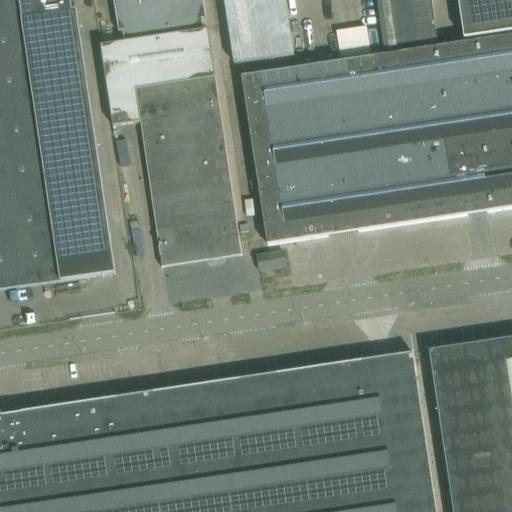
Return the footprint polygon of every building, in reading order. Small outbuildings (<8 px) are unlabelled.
[(77,13),(72,14),(69,0),(0,0),(0,292),(116,276),(77,13)] [(206,20),(202,0),(112,0),(118,33),(122,33),(124,43),(203,31),(202,21),(206,20)] [(224,0),(234,66),(294,56),(285,0),(224,0)] [(431,0),(388,0),(396,52),(438,46),(431,0)] [(511,0),(458,0),(464,40),(511,33),(511,0)] [(203,31),(124,43),(101,47),(113,127),(140,123),(162,268),(241,256),(208,31),(203,31)] [(486,213),(511,209),(511,37),(242,78),(267,247),(486,213)] [(241,212),(245,250),(258,249),(254,211),(241,212)] [(256,258),(259,273),(285,268),(283,254),(256,258)] [(511,511),(511,340),(428,353),(452,511),(511,511)] [(436,511),(413,356),(2,418),(0,417),(0,511),(436,511)]
